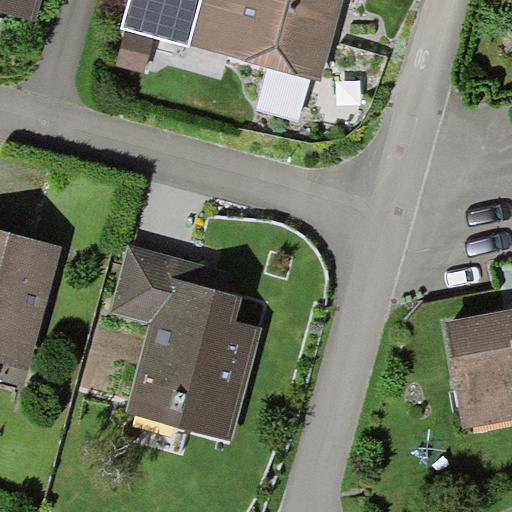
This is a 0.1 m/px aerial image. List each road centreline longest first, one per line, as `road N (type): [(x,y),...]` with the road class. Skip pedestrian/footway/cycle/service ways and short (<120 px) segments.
road 1 (residential): [(388,203),(0,106)]
road 2 (residential): [(388,203),(308,511)]
road 3 (residential): [(449,0),(388,203)]
